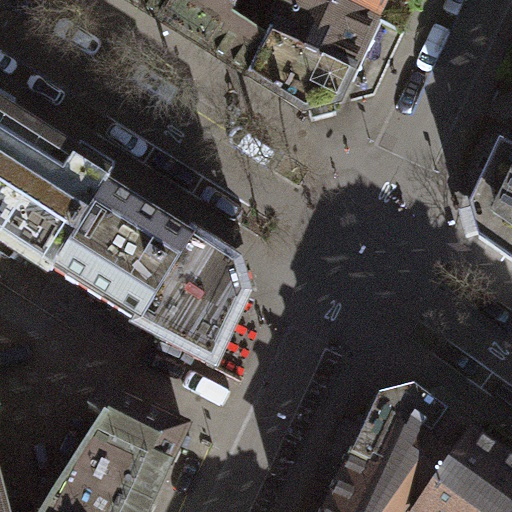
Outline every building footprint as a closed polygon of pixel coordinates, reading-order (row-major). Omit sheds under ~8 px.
[(237,0),(134,0),(132,3),(229,65),(246,29),(227,18),(237,0)] [(282,0),(263,39),(246,29),(229,65),(308,117),(331,111),(375,15),(342,0),(282,0)] [(342,0),(375,15),(382,0),(342,0)] [(0,241),(56,280),(111,184),(0,114),(0,241)] [(511,154),(494,146),(466,205),(472,237),(511,265),(511,154)] [(111,184),(56,280),(142,333),(217,367),(246,297),(236,261),(111,184)] [(101,417),(41,511),(141,511),(184,428),(99,387),(88,410),(101,417)] [(412,511),(466,435),(416,396),(380,405),(326,511),(412,511)] [(511,511),(511,466),(466,435),(412,511),(511,511)]
